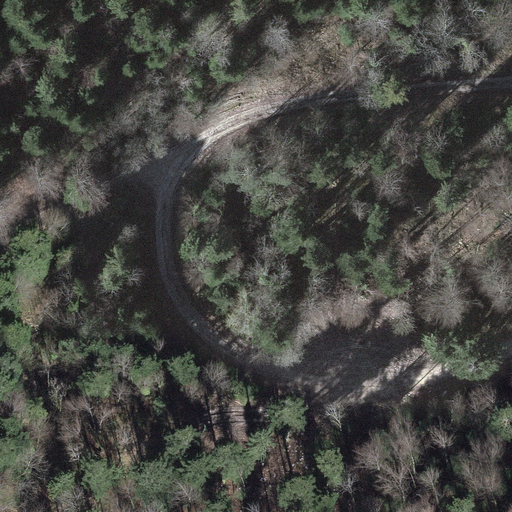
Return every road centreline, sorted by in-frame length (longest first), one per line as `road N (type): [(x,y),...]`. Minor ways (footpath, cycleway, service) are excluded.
road 1 (track): [(189,151),(161,225),(167,274),(192,319),(230,352),(316,380),(511,349)]
road 2 (track): [(511,74),(263,108),(216,126),(189,151)]
road 3 (track): [(0,237),(122,174),(189,151)]
